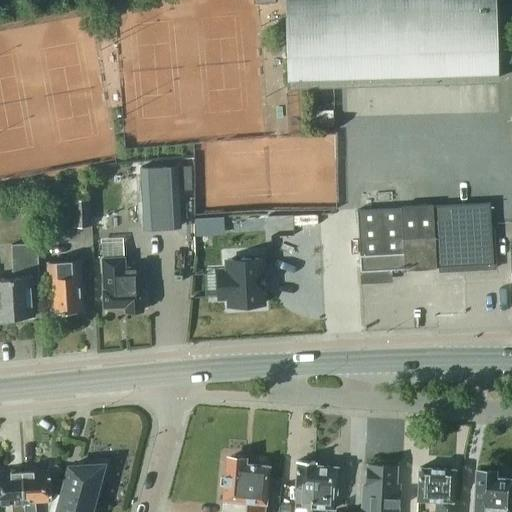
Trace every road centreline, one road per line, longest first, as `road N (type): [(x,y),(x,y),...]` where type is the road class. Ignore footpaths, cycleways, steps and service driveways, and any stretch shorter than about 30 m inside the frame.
road 1 (secondary): [(511,364),(286,364)]
road 2 (residential): [(308,399),(511,411)]
road 3 (secondary): [(174,372),(0,391)]
road 4 (residential): [(140,511),(174,372)]
